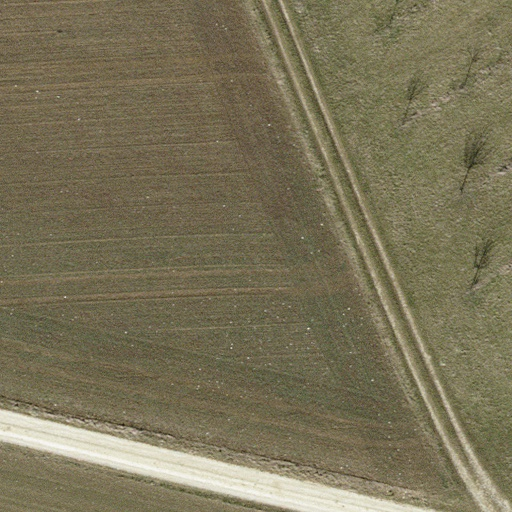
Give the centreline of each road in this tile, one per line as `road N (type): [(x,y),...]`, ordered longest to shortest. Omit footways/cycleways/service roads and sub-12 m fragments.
road 1 (track): [(501,511),(426,373),(279,0)]
road 2 (track): [(382,511),(0,422)]
